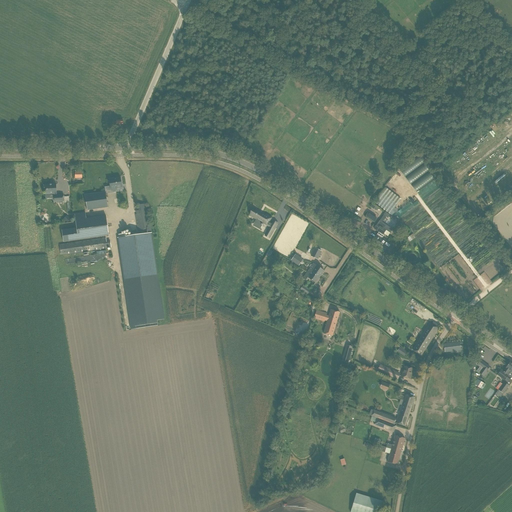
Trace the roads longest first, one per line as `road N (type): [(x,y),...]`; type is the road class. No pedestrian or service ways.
road 1 (tertiary): [(460,314),(249,165),(203,150),(129,147)]
road 2 (unclassified): [(394,511),(424,369),(460,314)]
road 3 (tertiary): [(129,147),(185,6)]
road 4 (unknown): [(488,289),(400,176)]
road 5 (tertiary): [(129,147),(0,148)]
